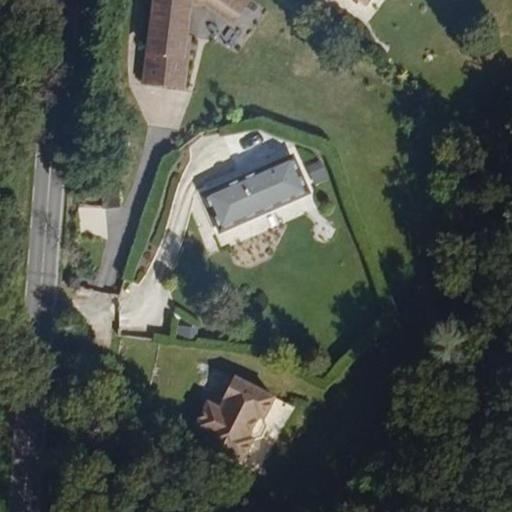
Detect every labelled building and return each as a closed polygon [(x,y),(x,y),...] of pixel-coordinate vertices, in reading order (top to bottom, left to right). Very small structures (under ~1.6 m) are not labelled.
[(196,39),(201,5),(217,7),(244,26),(262,3),(258,0),(162,0),(162,2),(165,2),(169,3),(168,10),(164,10),(158,90),(196,93),(200,39),(196,39)] [(113,150),(118,215),(134,212),(131,175),(143,175),(140,149),(113,150)] [(298,159),(212,197),(227,232),(313,193),(298,159)] [(276,416),(287,395),(248,377),(236,399),(238,400),(236,403),(227,405),(222,402),(209,427),(221,434),(216,441),(256,459),(265,437),(274,435),(280,425),(276,416)] [(236,403),(238,400),(236,399),(231,395),(227,405),(236,403)]
